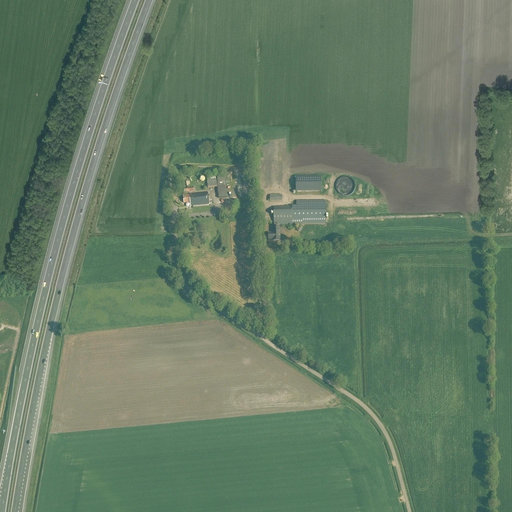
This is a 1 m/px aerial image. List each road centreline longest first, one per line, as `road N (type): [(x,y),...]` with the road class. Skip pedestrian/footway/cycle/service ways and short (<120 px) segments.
road 1 (motorway): [(14,511),(56,296),(149,0)]
road 2 (motorway): [(134,0),(45,280),(1,511)]
road 3 (unclassified): [(409,511),(392,450),(370,412),(186,287),(174,197)]
road 4 (track): [(264,339),(259,201)]
